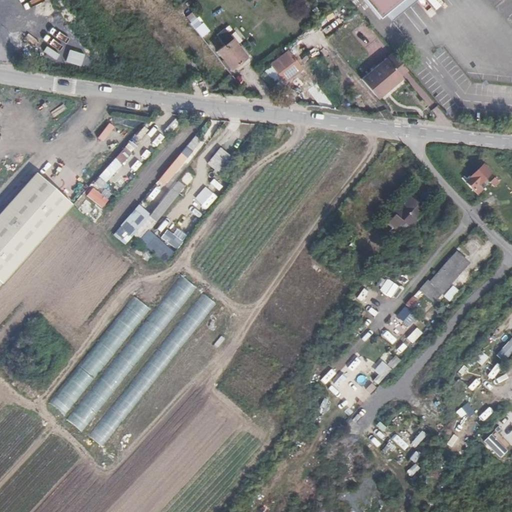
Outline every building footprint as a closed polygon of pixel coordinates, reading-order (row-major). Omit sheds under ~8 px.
[(365,0),(380,18),(386,13),(401,0),(365,0)] [(401,0),(386,13),(391,20),(416,0),(401,0)] [(207,42),(212,38),(202,25),(197,30),(204,39),(207,42)] [(231,69),(247,57),(225,28),(217,35),(225,45),(217,51),(231,69)] [(224,82),(232,75),(208,43),(207,42),(204,39),(196,44),(204,55),(203,56),(224,82)] [(291,78),(302,70),(288,51),(273,62),(277,68),(275,70),(280,77),(282,80),(289,75),(291,78)] [(401,75),(407,70),(393,53),(386,58),(401,75)] [(361,79),(375,95),(392,81),(395,84),(403,77),(401,75),(386,58),(361,79)] [(264,71),(273,82),(280,77),(275,70),(272,65),(264,71)] [(378,99),(395,84),(392,81),(375,95),(378,99)] [(131,154),(125,148),(99,177),(105,183),(131,154)] [(164,185),(191,153),(185,148),(159,180),(164,185)] [(232,158),(220,149),(208,164),(220,174),(232,158)] [(92,177),(107,158),(100,152),(85,171),(92,177)] [(491,173),(483,165),(469,178),(470,179),(466,183),(477,194),(481,190),(477,186),(491,173)] [(0,211),(0,283),(71,205),(35,173),(0,211)] [(499,182),(495,178),(490,183),(494,187),(499,182)] [(93,182),(87,190),(106,208),(113,201),(93,182)] [(140,241),(183,187),(177,183),(171,189),(150,215),(134,236),(140,241)] [(400,239),(424,212),(416,205),(418,203),(409,195),(393,214),(395,215),(387,223),(392,228),(389,232),(391,234),(393,232),(400,239)] [(363,207),(368,201),(363,197),(358,204),(363,207)] [(113,236),(126,246),(134,236),(150,215),(137,206),(113,236)] [(370,218),(363,212),(358,218),(365,224),(370,218)] [(175,228),(172,233),(166,229),(160,239),(177,250),(186,235),(175,228)] [(468,263),(456,252),(421,291),(433,302),(468,263)] [(379,292),(391,299),(398,286),(386,279),(379,292)] [(443,297),(449,301),(457,290),(451,285),(443,297)] [(171,289),(68,420),(80,430),(183,298),(171,289)] [(104,449),(212,301),(199,292),(91,439),(104,449)] [(49,403),(65,416),(149,309),(133,296),(49,403)] [(403,308),(396,319),(409,326),(416,315),(403,308)] [(392,344),(403,333),(389,320),(378,331),(392,344)] [(412,345),(422,333),(416,328),(406,339),(412,345)] [(511,338),(498,353),(506,360),(511,352),(511,338)] [(469,361),(480,368),(488,357),(477,349),(469,361)] [(393,369),(400,361),(394,356),(387,364),(393,369)] [(480,372),(490,381),(501,370),(490,360),(480,372)] [(373,371),(383,379),(391,370),(381,361),(373,371)] [(350,377),(342,387),(347,391),(355,381),(350,377)] [(472,391),(481,382),(476,378),(468,387),(472,391)] [(466,386),(459,379),(442,396),(450,403),(466,386)] [(356,417),(350,431),(365,438),(372,424),(356,417)] [(421,431),(411,442),(416,447),(426,436),(421,431)] [(493,432),(483,443),(499,458),(509,446),(493,432)] [(396,434),(391,439),(403,451),(408,446),(396,434)] [(377,435),(370,444),(375,448),(382,438),(377,435)] [(409,459),(414,463),(420,456),(414,452),(409,459)] [(496,458),(488,454),(485,460),(493,464),(496,458)]
